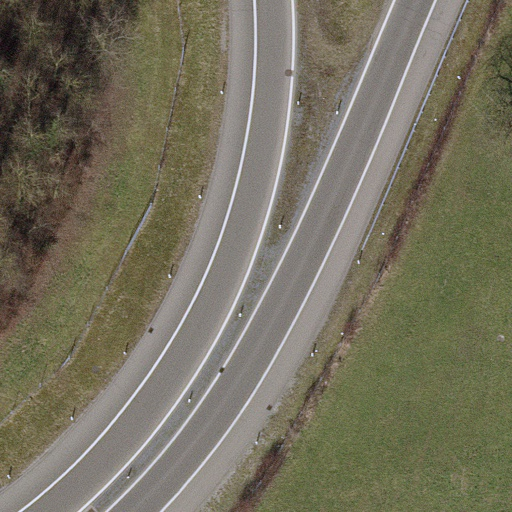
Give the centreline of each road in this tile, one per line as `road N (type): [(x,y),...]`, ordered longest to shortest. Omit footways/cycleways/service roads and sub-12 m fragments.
road 1 (motorway): [(144,511),(220,423),(269,345),(426,0)]
road 2 (motorway): [(271,0),(268,113),(230,258),(165,380),(95,465),(42,511)]
